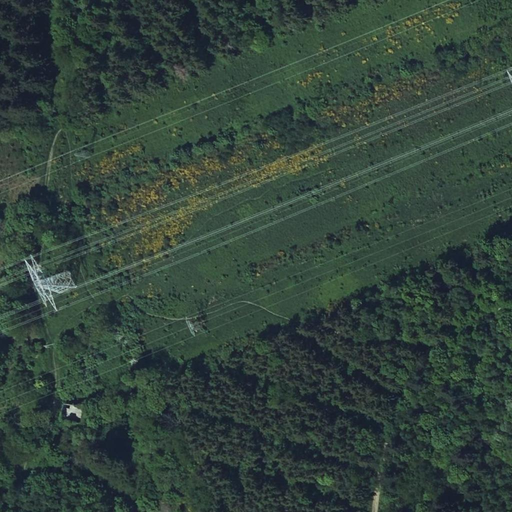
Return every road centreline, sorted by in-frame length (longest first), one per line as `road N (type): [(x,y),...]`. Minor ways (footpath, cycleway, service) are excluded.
road 1 (track): [(88,0),(47,164),(39,282),(48,341)]
road 2 (track): [(511,298),(445,346),(415,381),(383,452),(374,511)]
road 3 (track): [(0,471),(36,445),(49,421),(57,396),(48,341)]
